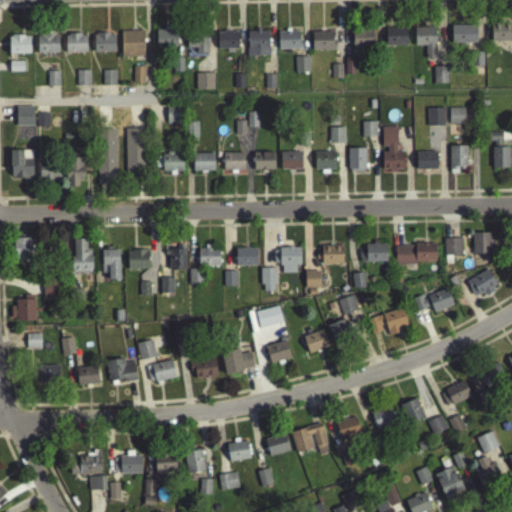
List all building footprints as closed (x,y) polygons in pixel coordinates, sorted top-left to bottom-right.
[(511,28),(490,28),(489,45),(511,45),(511,28)] [(475,47),(475,29),(450,29),(450,48),(475,47)] [(413,32),(413,49),(424,49),(424,63),(435,63),(434,31),(413,32)] [(384,49),(405,49),(405,32),(384,32),(384,49)] [(120,35),(120,60),(143,60),(142,34),(120,35)] [(175,34),(154,34),(155,52),(176,52),(175,34)] [(372,34),(351,34),(352,57),(373,56),(372,34)] [(216,54),(238,53),(237,35),(216,35),(216,54)] [(268,35),(247,35),(246,60),(267,60),(268,35)] [(277,53),(299,53),(298,35),(276,36),(277,53)] [(195,58),(206,58),(207,37),(186,36),(186,52),(195,52),(195,58)] [(311,54),(333,54),(332,36),(310,36),(311,54)] [(36,58),(57,57),(57,37),(36,38),(36,58)] [(114,56),(114,37),(93,37),(93,56),(114,56)] [(64,38),(65,57),(86,57),(85,38),(64,38)] [(28,39),(8,40),(8,58),(29,57),(28,39)] [(308,76),(308,60),(293,61),(294,77),(308,76)] [(173,75),(181,75),(181,62),(173,62),(173,75)] [(354,78),(354,62),(343,62),(344,79),(354,78)] [(8,75),(22,75),(22,66),(8,65),(8,75)] [(330,69),(330,83),(341,82),(340,68),(330,69)] [(143,71),(132,71),(132,87),(143,87),(143,71)] [(433,88),(447,87),(447,71),(433,71),(433,88)] [(75,90),(89,90),(89,75),(76,74),(75,90)] [(101,90),(115,89),(114,74),(101,74),(101,90)] [(58,90),(58,75),(46,75),(46,90),(58,90)] [(212,77),(194,77),(195,94),(212,94),(212,77)] [(233,92),(243,92),(243,78),(233,78),(233,92)] [(274,78),(263,79),(264,93),(274,93),(274,78)] [(165,110),(166,128),(177,127),(177,110),(165,110)] [(33,111),(15,111),(15,130),(33,130),(33,111)] [(443,112),(425,112),(425,130),(443,130),(443,112)] [(448,129),(464,128),(463,112),(447,112),(448,129)] [(257,116),(246,116),(246,131),(257,131),(257,116)] [(48,130),(47,117),(35,117),(35,131),(48,130)] [(360,141),(376,141),(375,125),(360,126),(360,141)] [(197,127),(187,126),(186,141),(196,141),(197,127)] [(328,148),(343,147),(343,131),(327,132),(328,148)] [(395,155),(395,131),(380,131),(380,153),(381,153),(381,175),(402,175),(401,155),(395,155)] [(124,132),(143,132),(144,184),(124,184),(124,132)] [(114,133),(115,185),(95,185),(94,133),(114,133)] [(489,137),(488,146),(500,147),(500,137),(489,137)] [(465,149),(447,150),(448,178),(457,177),(457,171),(466,171),(465,149)] [(491,172),(508,172),(508,151),(490,151),(491,172)] [(364,152),(346,152),(347,174),(364,174),(364,152)] [(31,183),(31,154),(9,155),(10,183),(31,183)] [(300,156),(279,155),(279,173),(300,174),(300,156)] [(313,156),(313,174),(334,173),(333,155),(313,156)] [(243,156),(222,157),(222,175),(243,174),(243,156)] [(274,173),(273,156),(252,156),(252,174),(274,173)] [(415,174),(435,173),(435,156),(414,156),(415,174)] [(213,175),(213,157),(191,158),(191,175),(213,175)] [(182,177),(182,158),(153,158),(153,171),(162,172),(161,176),(182,177)] [(83,162),(65,162),(65,190),(78,190),(78,182),(83,182),(83,162)] [(38,167),(38,186),(59,185),(58,166),(38,167)] [(471,258),(490,258),(489,237),(471,237),(471,258)] [(31,263),(31,239),(13,238),(12,263),(31,263)] [(442,243),(443,259),(461,259),(460,242),(442,243)] [(91,277),(90,252),(85,252),(85,243),(71,243),(72,277),(91,277)] [(185,252),(177,253),(177,247),(166,248),(167,274),(185,274),(185,252)] [(386,266),(385,247),(371,247),(371,251),(358,251),(359,266),(386,266)] [(435,267),(434,248),(393,249),(394,267),(435,267)] [(197,270),(218,270),(218,253),(211,253),(211,250),(197,251),(197,270)] [(341,268),(341,250),(320,250),(320,268),(341,268)] [(299,251),(279,252),(279,277),(294,277),(294,269),(299,269),(299,251)] [(234,270),(256,270),(255,252),(234,252),(234,270)] [(118,254),(100,254),(101,276),(107,276),(107,284),(119,283),(118,254)] [(147,273),(147,255),(126,255),(126,274),(147,273)] [(274,272),(259,272),(259,295),(274,295),(274,272)] [(483,298),(496,291),(486,273),(464,286),(473,301),(482,296),(483,298)] [(223,291),(234,290),(234,275),(223,275),(223,291)] [(319,292),(318,275),(303,275),(303,292),(319,292)] [(363,292),(362,277),(350,278),(351,293),(363,292)] [(159,297),(172,297),(171,281),(159,282),(159,297)] [(139,300),(149,300),(149,286),(139,286),(139,300)] [(42,303),(60,303),(59,289),(41,289),(42,303)] [(426,300),(432,317),(452,309),(446,292),(426,300)] [(340,319),(356,316),(352,299),(337,303),(340,319)] [(426,311),(419,299),(410,303),(417,316),(426,311)] [(34,324),(33,301),(11,301),(11,325),(34,324)] [(387,338),(407,332),(401,312),(365,322),(370,338),(386,334),(387,338)] [(325,329),(332,347),(350,341),(343,323),(325,329)] [(173,348),(189,345),(186,328),(170,331),(173,348)] [(252,348),(262,346),(259,331),(249,333),(252,348)] [(307,358),(327,352),(321,334),(301,340),(307,358)] [(39,338),(25,338),(25,353),(40,352),(39,338)] [(73,358),(71,342),(59,343),(60,359),(73,358)] [(138,364),(154,361),(151,344),(135,347),(138,364)] [(264,350),(269,368),(289,362),(284,345),(264,350)] [(224,378),(253,373),(249,356),(239,358),(238,353),(219,356),(224,378)] [(194,383),(216,380),(213,361),(191,365),(194,383)] [(108,388),(134,384),(132,366),(123,367),(122,362),(104,365),(108,388)] [(146,387),(174,382),(171,365),(144,370),(146,387)] [(470,380),(477,394),(503,381),(496,367),(470,380)] [(37,386),(58,386),(57,370),(37,370),(37,386)] [(76,390),(97,388),(95,370),(74,372),(76,390)] [(469,400),(462,384),(438,396),(445,412),(469,400)] [(398,409),(406,429),(423,422),(415,402),(398,409)] [(376,434),(395,427),(388,408),(368,416),(376,434)] [(463,433),(457,419),(446,423),(452,438),(463,433)] [(425,426),(432,440),(445,433),(439,420),(425,426)] [(339,444),(359,438),(354,421),(334,426),(339,444)] [(289,436),(294,457),(315,451),(317,458),(328,456),(320,427),(289,436)] [(475,441),(479,457),(495,452),(491,437),(475,441)] [(288,456),(284,438),(263,442),(267,460),(288,456)] [(248,463),(246,445),(225,448),(227,466),(248,463)] [(185,477),(203,475),(200,454),(183,456),(185,477)] [(174,458),(153,458),(153,477),(175,476),(174,458)] [(119,478),(140,477),(140,459),(118,460),(119,478)] [(99,478),(99,460),(78,461),(78,467),(69,467),(69,479),(99,478)] [(475,465),(478,472),(472,475),(478,491),(499,483),(493,467),(489,469),(485,461),(475,465)] [(434,477),(442,504),(462,498),(453,471),(434,477)] [(255,475),(259,492),(271,489),(267,472),(255,475)] [(428,487),(423,472),(414,475),(418,489),(428,487)] [(216,479),(219,494),(237,492),(235,476),(216,479)] [(87,481),(87,495),(104,494),(104,480),(87,481)] [(210,483),(199,483),(198,498),(210,499),(210,483)] [(151,485),(143,485),(143,499),(151,500),(151,485)] [(118,487),(108,487),(107,503),(117,503),(118,487)] [(389,511),(398,507),(393,495),(392,495),(389,487),(380,491),(385,505),(374,509),(375,511),(389,511)] [(339,499),(343,511),(346,511),(358,508),(353,494),(339,499)] [(406,511),(429,511),(423,496),(403,505),(406,511)]
